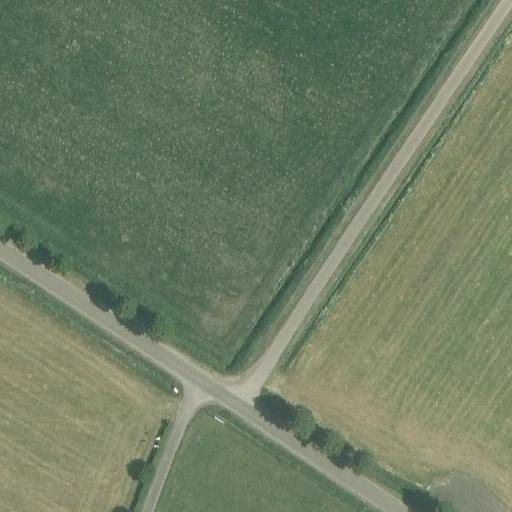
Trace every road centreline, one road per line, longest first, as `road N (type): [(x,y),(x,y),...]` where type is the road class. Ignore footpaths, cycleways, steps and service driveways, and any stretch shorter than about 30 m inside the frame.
road 1 (unclassified): [(239,406),(511,3)]
road 2 (unclassified): [(0,249),(239,406)]
road 3 (unclassified): [(403,511),(239,406)]
